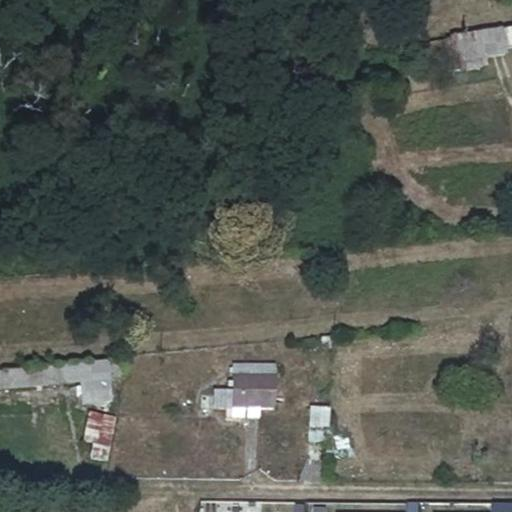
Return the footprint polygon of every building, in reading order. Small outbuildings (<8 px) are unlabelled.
[(463,37),(347,55),(352,84),(359,83),(375,73),(374,69),(465,54),(463,37)] [(48,367),(0,371),(0,388),(83,381),(85,398),(100,397),(98,379),(121,378),(120,361),(48,367)] [(274,367),(231,366),(231,393),(214,393),(214,409),(273,409),(274,367)] [(309,410),(307,463),(326,464),(329,410),(309,410)] [(88,414),(82,446),(110,451),(116,419),(88,414)]
